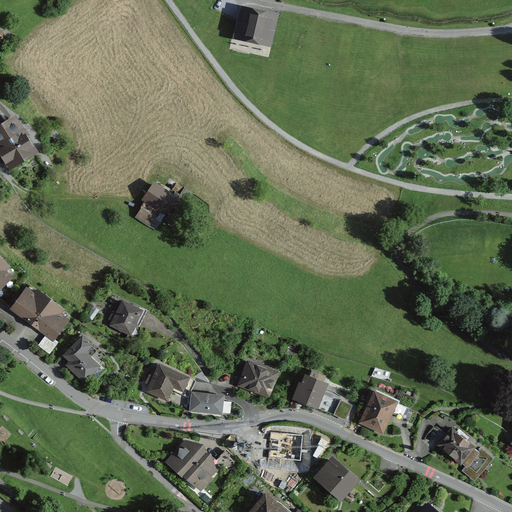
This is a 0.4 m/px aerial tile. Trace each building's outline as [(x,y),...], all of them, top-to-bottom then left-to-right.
[(240,5),(232,39),(271,48),(279,14),(240,5)] [(41,151),(18,114),(0,124),(0,146),(13,168),(41,151)] [(179,192),(154,177),(142,197),(145,199),(135,216),(151,225),(161,209),(166,212),(179,192)] [(0,288),(16,274),(9,267),(14,262),(0,247),(0,288)] [(57,336),(72,315),(65,309),(68,304),(40,284),(37,288),(28,282),(12,306),(49,332),(47,334),(40,345),(52,354),(62,339),(57,336)] [(133,332),(145,307),(124,297),(118,310),(115,308),(110,317),(114,319),(112,322),(133,332)] [(92,320),(100,308),(90,302),(88,305),(91,307),(86,316),(92,320)] [(102,335),(91,327),(88,331),(99,338),(102,335)] [(94,339),(83,329),(62,352),(69,358),(65,362),(85,379),(101,361),(92,352),(98,346),(92,341),(94,339)] [(271,397),(281,369),(248,357),(238,384),(271,397)] [(190,374),(159,359),(153,372),(149,370),(145,380),(149,382),(146,388),(167,398),(174,384),(183,389),(190,374)] [(336,413),(336,411),(348,417),(353,402),(343,397),(342,398),(326,392),(332,379),(326,377),(328,371),(315,365),(312,371),(309,369),(305,379),(302,377),(294,397),(320,407),(336,413)] [(402,398),(378,387),(361,422),(386,433),(402,398)] [(231,412),(232,398),(224,398),(224,391),(191,388),(189,409),(231,412)] [(479,444),(456,424),(440,443),(464,463),(465,461),(470,465),(466,469),(478,480),(497,458),(484,447),(482,449),(478,445),(479,444)] [(278,470),(295,450),(270,429),(253,449),(278,470)] [(184,475),(186,473),(204,490),(220,471),(213,449),(209,448),(206,439),(187,438),(168,460),(184,475)] [(233,472),(243,461),(229,449),(219,460),(233,472)] [(347,498),(365,475),(337,452),(318,475),(347,498)] [(248,511),(292,511),(294,510),(266,488),(248,511)] [(448,511),(432,498),(420,511),(448,511)]
